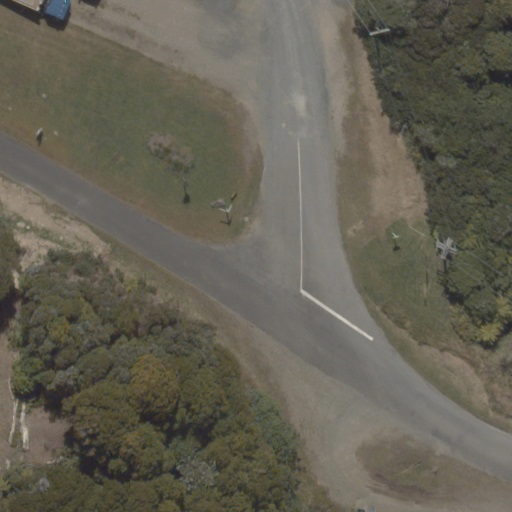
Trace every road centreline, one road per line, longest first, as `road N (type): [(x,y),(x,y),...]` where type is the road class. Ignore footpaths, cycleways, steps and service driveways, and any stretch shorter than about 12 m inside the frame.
road 1 (unclassified): [(0,149),(299,322)]
road 2 (unclassified): [(282,0),(298,142),(299,322)]
road 3 (residential): [(511,456),(418,415),(299,322)]
